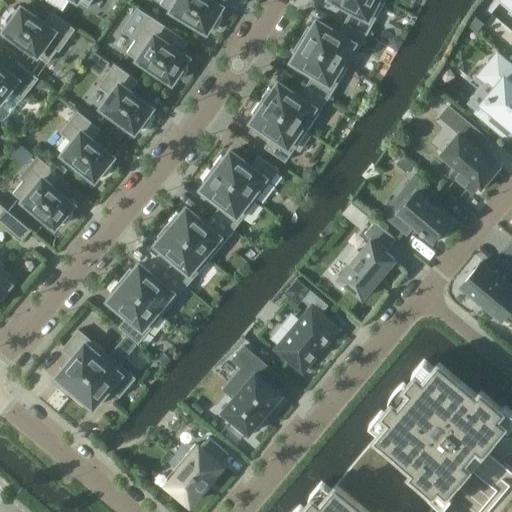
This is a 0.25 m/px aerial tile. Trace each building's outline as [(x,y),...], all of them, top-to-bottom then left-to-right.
[(222,6),(212,0),(162,0),(161,4),(207,31),(210,26),(212,27),(217,25),(221,18),(221,13),(219,11),(222,6)] [(383,0),(333,0),(351,10),(345,21),(367,34),(385,0),(383,0)] [(8,26),(4,31),(48,62),(57,50),(59,51),(75,29),(51,12),(44,23),(22,7),(18,12),(16,10),(10,13),(6,18),(6,24),(8,26)] [(136,37),(127,50),(172,81),(175,76),(178,77),(183,75),(187,69),(187,63),(185,62),(189,56),(166,41),(174,30),(150,13),(134,36),(136,37)] [(477,31),(484,23),(473,14),(466,22),(477,31)] [(308,24),(300,38),(347,66),(367,34),(345,21),(338,33),(317,20),(312,27),(308,24)] [(296,54),(292,61),(313,74),(307,85),(328,99),(347,66),(300,38),(292,52),(296,54)] [(92,50),(87,62),(104,70),(110,58),(92,50)] [(488,100),(478,112),(489,121),(496,113),(511,125),(511,66),(498,54),(493,60),(483,73),(495,83),(499,86),(491,96),(489,95),(486,99),(488,100)] [(0,116),(3,117),(6,117),(8,117),(21,100),(38,78),(16,60),(8,70),(0,64),(0,116)] [(98,86),(111,95),(101,107),(135,131),(139,126),(141,128),(146,125),(150,120),(151,114),(149,112),(152,107),(130,91),(138,81),(114,63),(98,86)] [(270,86),(261,99),(307,130),(328,99),(307,85),(299,96),(278,82),(274,89),(270,86)] [(256,115),(251,122),(272,137),(265,147),(286,161),(307,130),(261,99),(252,113),(256,115)] [(60,132),(72,141),(63,153),(95,179),(99,174),(101,176),(106,174),(111,168),(112,163),(109,161),(113,156),(92,139),(100,129),(78,111),(60,132)] [(459,133),(442,153),(458,166),(452,173),(474,192),(480,185),(481,186),(491,175),(498,167),(499,166),(497,165),(496,163),(479,149),(488,138),(468,122),(461,131),(459,133)] [(222,154),(212,167),(256,200),(280,169),(259,154),(251,165),(231,151),(225,157),(222,154)] [(403,155),(396,164),(406,172),(413,164),(403,155)] [(21,179),(23,180),(13,192),(55,227),(59,222),(61,223),(66,221),(71,216),(72,210),(70,209),(74,204),(53,186),(61,176),(39,158),(21,179)] [(207,182),(201,189),(221,204),(214,214),(233,230),(241,219),(256,200),(212,167),(203,179),(207,182)] [(415,192),(391,221),(407,234),(415,225),(421,230),(420,231),(424,234),(425,233),(433,240),(436,236),(440,240),(452,226),(448,222),(451,219),(432,203),(438,196),(440,198),(440,197),(414,175),(406,185),(415,192)] [(178,211),(168,223),(205,254),(210,258),(225,240),(233,230),(214,214),(206,223),(187,207),(181,214),(178,211)] [(6,209),(0,215),(0,223),(21,241),(31,230),(6,209)] [(350,265),(339,278),(362,298),(395,259),(386,251),(396,239),(375,221),(364,233),(371,239),(360,252),(357,250),(346,262),(350,265)] [(161,238),(156,244),(175,260),(167,270),(186,286),(194,276),(210,258),(205,254),(168,223),(157,235),(161,238)] [(511,255),(511,237),(503,248),(511,255)] [(483,261),(462,286),(502,319),(511,306),(511,285),(511,284),(511,268),(498,257),(490,267),(483,261)] [(0,298),(1,298),(0,297),(0,296),(11,283),(8,281),(12,276),(2,268),(4,265),(0,261),(0,298)] [(131,267),(120,279),(162,314),(186,286),(167,270),(159,280),(140,263),(134,270),(131,267)] [(114,294),(108,300),(128,316),(119,327),(138,343),(162,314),(120,279),(110,291),(114,294)] [(312,307),(278,349),(303,370),(338,328),(321,314),(329,305),(311,290),(303,299),(312,307)] [(60,386),(72,396),(107,354),(79,330),(63,349),(73,357),(57,377),(63,382),(60,386)] [(252,376),(222,411),(232,419),(226,426),(240,438),(246,431),(249,433),(283,394),(276,388),(284,379),(244,345),(233,359),(252,376)] [(107,354),(72,396),(84,406),(87,402),(93,407),(109,388),(119,397),(136,377),(107,354)] [(382,410),(370,424),(380,432),(375,438),(414,470),(410,474),(432,492),(429,495),(443,507),(453,496),(448,491),(460,477),(460,478),(470,466),(470,465),(483,450),(493,439),(493,438),(505,424),(510,428),(511,425),(511,410),(506,405),(503,408),(481,390),(477,394),(439,362),(434,367),(424,359),(413,373),(415,375),(407,385),(403,382),(398,387),(393,393),(389,399),(393,402),(384,412),(382,410)] [(179,472),(168,484),(190,503),(222,465),(220,464),(229,453),(209,436),(200,447),(195,443),(174,468),(179,472)] [(369,511),(336,484),(332,489),(322,481),(310,495),(312,498),(304,507),(300,504),(295,509),(292,511),(369,511)]
